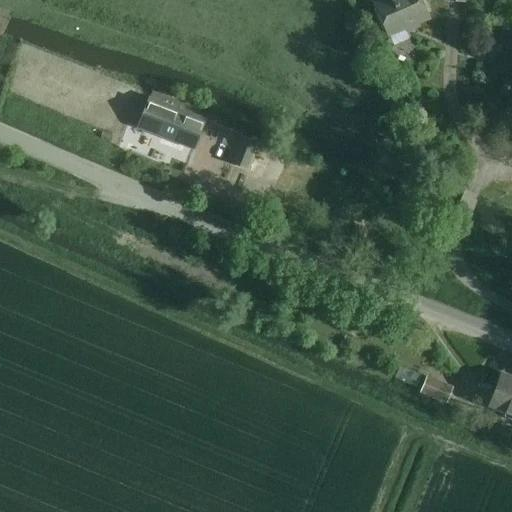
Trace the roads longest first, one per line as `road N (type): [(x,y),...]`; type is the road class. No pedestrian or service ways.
road 1 (tertiary): [(0,135),(511,341)]
road 2 (track): [(0,174),(69,193),(158,203)]
